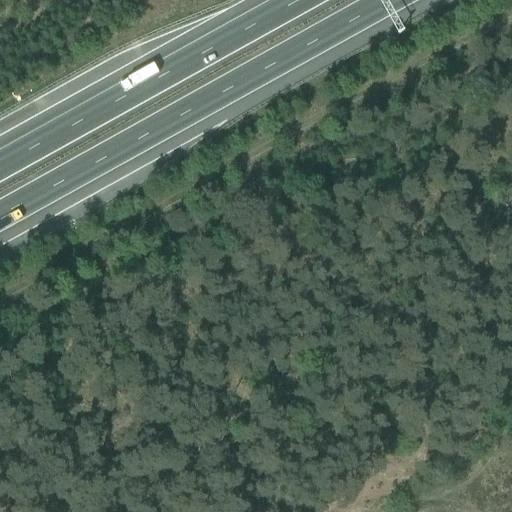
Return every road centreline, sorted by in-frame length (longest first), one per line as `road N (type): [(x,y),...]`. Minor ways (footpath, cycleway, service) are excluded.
road 1 (track): [(0,295),(502,16)]
road 2 (motorway): [(0,217),(391,0)]
road 3 (motorway): [(300,0),(0,166)]
